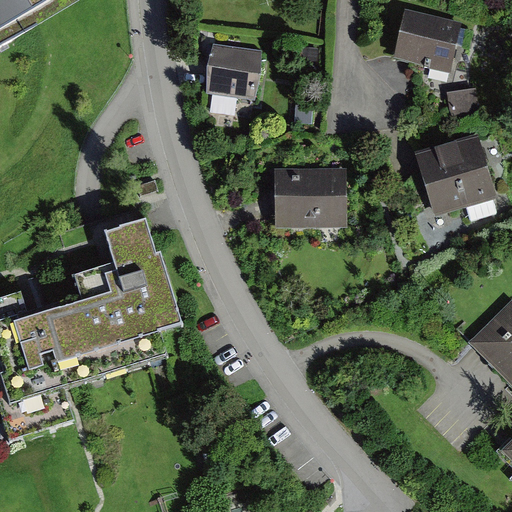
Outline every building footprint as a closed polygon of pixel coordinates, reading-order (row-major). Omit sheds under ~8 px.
[(0,0),(0,29),(42,0),(0,0)] [(447,94),(459,45),(401,31),(389,80),(447,94)] [(211,62),(203,112),(256,121),(264,71),(211,62)] [(323,66),(305,65),(304,84),(321,85),(323,66)] [(476,157),(415,176),(433,235),(495,216),(476,157)] [(272,246),(344,247),(344,189),(272,188),(272,246)] [(189,332),(154,220),(107,234),(118,269),(77,281),(84,306),(3,331),(18,380),(7,384),(15,410),(173,361),(166,339),(189,332)] [(511,324),(510,323),(466,367),(511,412),(511,471),(504,480),(511,487),(511,324)]
